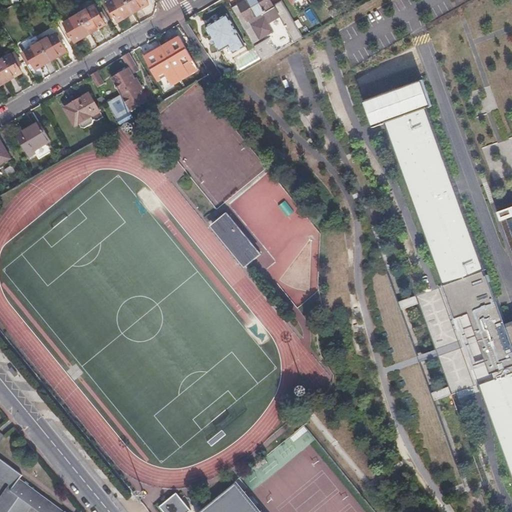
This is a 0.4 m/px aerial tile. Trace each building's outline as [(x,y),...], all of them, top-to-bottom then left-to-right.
[(133,12),(126,0),(111,0),(107,2),(118,21),(133,12)] [(146,0),(126,0),(133,12),(149,3),(146,0)] [(294,42),(302,37),(280,0),(273,4),(271,0),(245,0),(231,8),(248,37),(255,33),(251,25),(250,26),(248,20),(259,14),(260,17),(264,15),(273,31),(284,25),(294,42)] [(95,5),(79,14),(90,33),(105,24),(95,5)] [(90,33),(79,14),(64,23),(75,41),(90,33)] [(232,52),(244,46),(226,15),(205,27),(219,51),(229,45),(232,52)] [(55,32),(40,41),(51,60),(66,51),(55,32)] [(175,52),(184,47),(178,37),(170,42),(175,52)] [(51,60),(40,41),(25,50),(36,69),(51,60)] [(160,47),(179,81),(197,71),(184,47),(175,52),(170,42),(160,47)] [(246,49),(244,46),(232,52),(229,45),(219,51),(225,61),(246,49)] [(162,91),(179,81),(160,47),(151,53),(156,63),(148,67),(162,91)] [(134,66),(127,53),(126,54),(120,57),(127,69),(134,66)] [(142,57),(148,67),(156,63),(151,53),(142,57)] [(10,54),(0,60),(0,72),(5,81),(21,72),(10,54)] [(116,90),(119,95),(137,84),(134,78),(133,79),(127,69),(110,78),(113,85),(113,89),(116,91),(116,90)] [(88,76),(95,88),(102,84),(94,72),(88,76)] [(511,317),(504,321),(428,108),(432,107),(422,80),(364,101),(373,127),(387,122),(511,471),(511,317)] [(119,95),(122,100),(121,101),(121,104),(124,106),(124,105),(128,112),(146,102),(140,91),(141,90),(137,84),(119,95)] [(87,93),(68,104),(70,109),(66,112),(74,126),(77,124),(79,126),(84,128),(90,124),(92,121),(95,122),(101,118),(87,93)] [(21,142),(27,154),(49,141),(38,123),(20,133),(25,140),(21,142)] [(0,164),(10,159),(0,142),(0,164)] [(58,152),(63,159),(67,156),(63,148),(58,152)] [(211,225),(245,266),(260,254),(226,212),(211,225)] [(511,212),(499,217),(511,251),(511,212)] [(0,459),(0,461),(22,478),(23,476),(0,459)] [(22,478),(0,461),(0,478),(14,488),(11,493),(7,490),(0,499),(0,511),(29,511),(32,508),(11,493),(21,480),(21,479),(22,478)] [(65,511),(21,480),(11,493),(32,508),(37,511),(65,511)] [(260,511),(242,489),(241,490),(236,483),(199,511),(260,511)] [(159,506),(164,511),(187,511),(191,510),(176,492),(159,506)]
